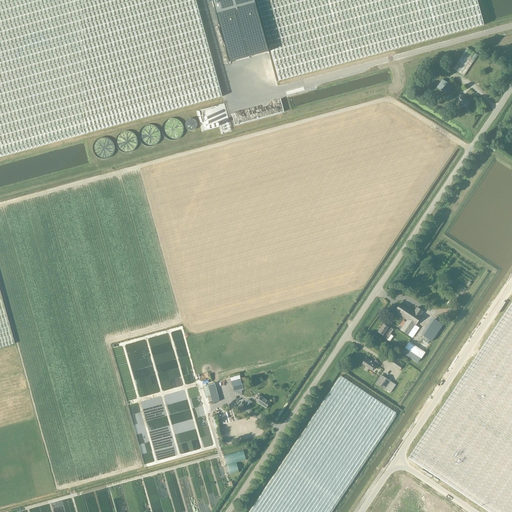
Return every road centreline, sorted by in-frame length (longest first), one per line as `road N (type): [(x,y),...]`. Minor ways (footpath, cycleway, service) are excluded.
road 1 (unclassified): [(228,511),(511,86)]
road 2 (unclassified): [(396,460),(511,284)]
